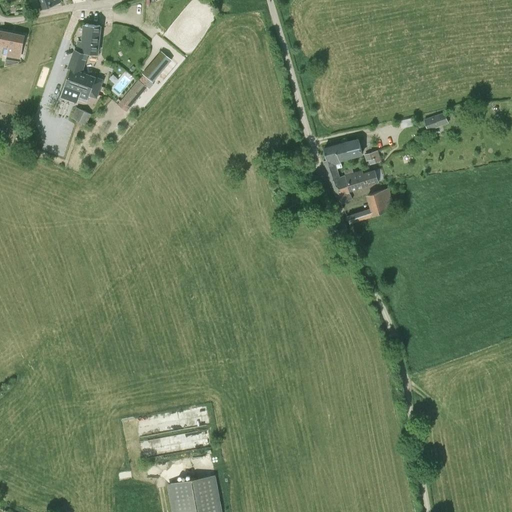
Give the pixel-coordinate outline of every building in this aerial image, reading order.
[(61,2),(59,0),(39,0),(43,9),(61,2)] [(98,55),(100,35),(100,25),(89,24),(86,24),(85,24),(84,34),(83,41),(77,41),(77,51),(74,50),(68,68),(71,70),(63,91),(87,101),(89,95),(96,98),(103,80),(81,71),(88,53),(98,55)] [(20,58),(22,45),(24,36),(0,31),(0,44),(6,45),(4,55),(7,56),(20,58)] [(146,87),(169,61),(159,52),(151,62),(153,64),(139,81),(146,87)] [(129,108),(146,87),(139,81),(121,102),(129,108)] [(86,125),(91,115),(81,110),(76,120),(86,125)] [(444,113),(424,120),(428,130),(447,123),(444,113)] [(406,119),(408,127),(415,125),(413,117),(406,119)] [(345,142),(350,158),(362,154),(357,138),(345,142)] [(349,191),(351,191),(346,175),(340,177),(337,169),(342,167),(340,161),(350,158),(345,142),(324,149),(327,160),(324,161),(331,182),(331,184),(341,204),(352,199),(349,191)] [(377,151),(364,155),(366,160),(368,160),(370,164),(381,161),(377,151)] [(346,175),(351,191),(378,182),(374,170),(363,173),(362,170),(355,172),(353,173),(346,175)] [(371,208),(373,216),(395,209),(389,188),(367,196),(371,208)] [(359,220),(373,216),(371,208),(356,213),(347,216),(350,223),(359,220)] [(221,511),(215,475),(169,484),(174,511),(221,511)]
